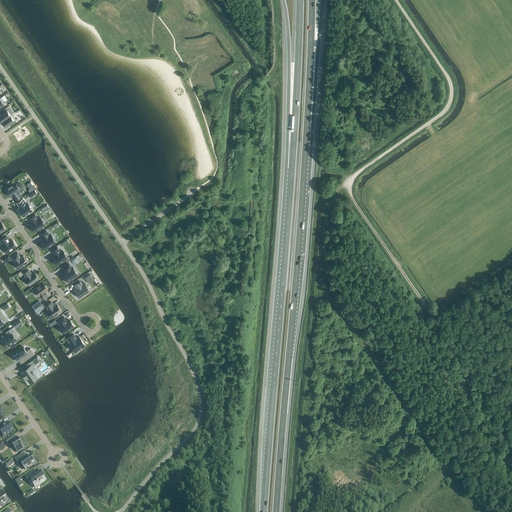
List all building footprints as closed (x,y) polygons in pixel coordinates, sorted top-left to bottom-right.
[(0,117),(2,121),(11,114),(6,107),(2,110),(3,113),(0,114),(0,117)] [(12,114),(11,114),(2,121),(6,126),(10,123),(12,125),(19,121),(17,118),(16,119),(12,114)] [(20,190),(16,183),(13,185),(12,185),(8,187),(9,188),(6,190),(10,196),(13,195),(16,199),(22,196),(18,191),(20,190)] [(23,199),(17,203),(21,208),(18,209),(20,212),(20,213),(21,214),(21,213),(23,216),(28,213),(27,212),(32,209),(28,203),(26,204),(23,199)] [(35,214),(29,219),(32,223),(30,225),(35,232),(38,229),(38,230),(42,228),(41,227),(45,224),(40,218),(38,219),(35,214)] [(46,231),(41,234),(46,241),(42,244),(45,249),(56,242),(52,235),(50,236),(46,231)] [(6,236),(0,240),(4,245),(3,247),(7,253),(17,246),(12,240),(9,242),(8,241),(9,240),(6,236)] [(57,247),(52,251),(55,255),(52,257),(57,264),(67,257),(62,250),(60,252),(57,247)] [(17,252),(12,256),(15,261),(14,262),(18,268),(21,266),(22,268),(25,265),(24,264),(28,262),(27,261),(28,261),(26,258),(25,259),(23,256),(20,258),(19,257),(20,256),(17,252)] [(62,267),(65,272),(62,274),(68,282),(79,275),(73,266),(72,267),(69,262),(62,267)] [(31,273),(29,270),(24,273),(27,278),(25,279),(30,285),(39,279),(35,272),(31,275),(30,273),(31,273)] [(74,289),(80,297),(90,291),(84,283),(82,284),(80,282),(75,285),(77,288),(74,289)] [(48,289),(43,283),(34,289),(39,296),(40,295),(43,300),(49,296),(46,293),(45,291),(48,289)] [(53,318),(62,311),(56,303),(54,305),(52,301),(45,306),(48,309),(47,310),(53,318)] [(68,322),(64,317),(58,321),(62,327),(60,328),(64,333),(74,326),(70,321),(68,322)] [(15,328),(22,323),(19,319),(12,323),(15,328)] [(7,336),(2,340),(6,347),(17,339),(14,336),(14,335),(17,333),(13,327),(5,332),(7,336)] [(74,334),(67,339),(70,343),(69,344),(75,352),(85,345),(79,337),(77,339),(74,334)] [(23,347),(12,354),(17,361),(19,360),(23,357),(25,360),(34,354),(30,348),(26,351),(23,347)] [(46,349),(40,353),(44,359),(50,355),(46,349)] [(24,371),(22,371),(25,376),(24,376),(24,377),(25,376),(27,379),(26,379),(26,380),(27,379),(30,383),(32,382),(32,383),(37,379),(38,377),(34,370),(36,369),(34,366),(40,361),(37,357),(26,365),(28,368),(24,371)] [(0,432),(3,436),(7,434),(7,435),(10,433),(10,432),(13,430),(9,424),(5,426),(5,427),(4,428),(3,427),(3,428),(2,429),(0,427),(1,427),(0,425),(0,432)] [(18,452),(23,448),(21,445),(22,445),(17,438),(13,441),(11,438),(6,441),(9,446),(12,444),(18,452)] [(27,458),(23,453),(15,459),(19,466),(21,465),(25,470),(35,463),(32,459),(31,459),(30,457),(27,458)] [(11,475),(14,473),(12,470),(16,468),(13,463),(16,461),(13,458),(6,463),(10,470),(8,471),(11,475)] [(38,472),(36,469),(25,477),(28,482),(30,481),(35,488),(46,481),(40,471),(38,472)]
